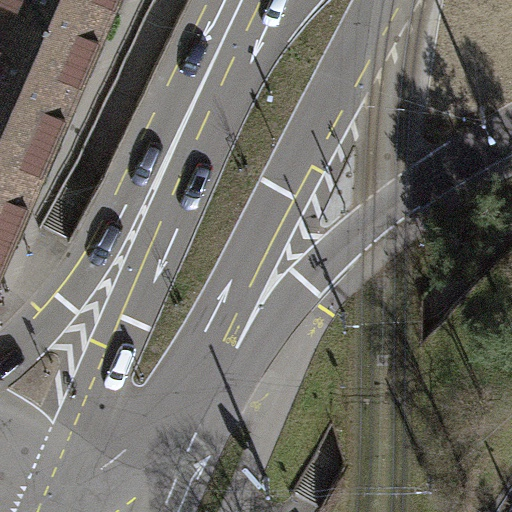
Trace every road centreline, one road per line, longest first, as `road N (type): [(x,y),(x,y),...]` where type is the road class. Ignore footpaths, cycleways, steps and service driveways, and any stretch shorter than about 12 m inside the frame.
road 1 (primary): [(511,6),(426,58),(147,283),(0,366)]
road 2 (primary): [(0,433),(175,333),(449,113),(511,73)]
road 3 (tertiary): [(236,77),(53,502)]
road 4 (primary): [(239,0),(202,59),(98,288),(0,378)]
road 5 (primary): [(203,381),(289,188),(386,0)]
road 6 (primary): [(203,381),(369,223),(511,125)]
road 7 (primary): [(53,502),(203,381)]
road 8 (tertiary): [(143,511),(203,381)]
